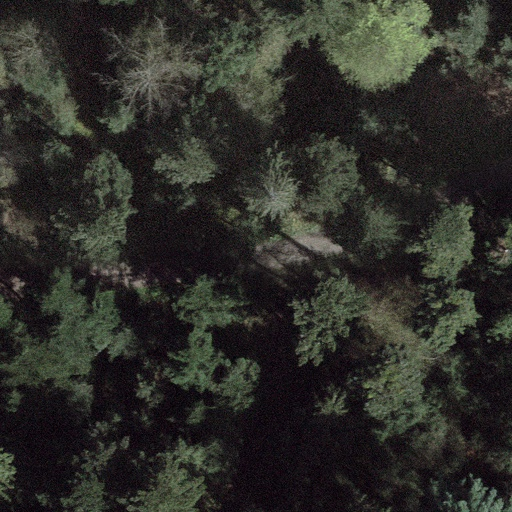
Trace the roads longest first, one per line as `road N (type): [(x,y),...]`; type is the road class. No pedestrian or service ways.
road 1 (track): [(511,135),(244,233),(0,272)]
road 2 (track): [(232,511),(234,441),(257,293),(244,233)]
